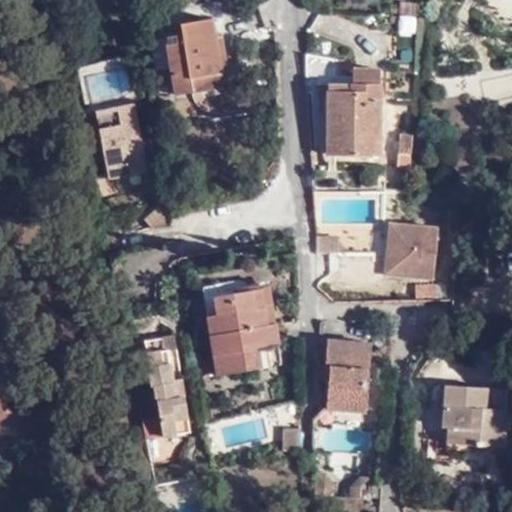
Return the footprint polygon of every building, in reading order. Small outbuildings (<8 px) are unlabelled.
[(216,60),(211,27),(207,6),(175,12),(177,23),(161,28),(170,82),(188,79),(187,67),(216,60)] [(217,26),(211,27),(216,60),(187,67),(188,79),(224,72),(217,26)] [(376,155),(379,80),(379,64),(351,63),(350,79),(360,79),(359,89),(348,88),(332,87),(328,154),(376,155)] [(511,73),(484,76),(485,96),(511,93),(511,73)] [(348,79),(348,88),(359,89),(360,79),(350,79),(348,79)] [(321,153),(328,154),(332,87),(324,87),(321,153)] [(129,176),(148,172),(137,114),(98,121),(111,188),(130,184),(129,176)] [(397,134),(395,152),(411,154),(413,135),(397,134)] [(394,165),(410,167),(411,154),(395,152),(394,165)] [(150,180),(148,172),(129,176),(130,184),(150,180)] [(437,279),(437,225),(386,225),(386,279),(437,279)] [(332,253),(330,235),(309,236),(310,254),(332,253)] [(373,272),(372,251),(334,254),(336,275),(373,272)] [(250,293),(248,280),(236,281),(233,277),(210,281),(211,301),(205,305),(215,361),(249,358),(247,338),(272,333),(270,312),(262,313),(259,293),(250,293)] [(256,278),(248,280),(250,293),(259,293),(256,278)] [(422,285),(421,301),(441,302),(441,286),(422,285)] [(460,287),(441,286),(441,302),(460,303),(460,287)] [(177,344),(164,346),(167,359),(179,357),(177,344)] [(335,412),(374,414),(377,346),(331,345),(330,369),(337,369),(335,412)] [(167,359),(164,346),(145,349),(154,398),(159,397),(164,424),(168,444),(168,447),(192,443),(187,403),(176,405),(175,390),(184,389),(179,357),(167,359)] [(0,413),(11,407),(1,388),(7,385),(0,373),(0,413)] [(482,431),(481,448),(508,451),(511,396),(511,392),(465,388),(451,385),(448,428),(454,429),(482,431)] [(187,403),(184,389),(175,390),(176,405),(187,403)] [(318,424),(306,423),(306,453),(319,452),(318,431),(318,424)] [(168,444),(164,424),(147,428),(151,447),(168,444)] [(300,428),(285,429),(285,451),(300,451),(300,428)] [(453,445),(481,448),(482,431),(454,429),(453,445)] [(333,474),(324,474),(323,495),(340,496),(341,483),(333,474)] [(377,474),(369,474),(359,487),(359,497),(378,496),(377,474)]
